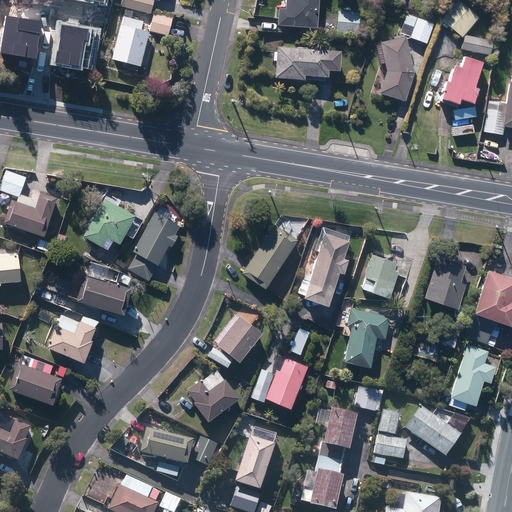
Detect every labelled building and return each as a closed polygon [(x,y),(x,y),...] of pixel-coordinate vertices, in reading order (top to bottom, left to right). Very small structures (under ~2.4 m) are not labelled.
[(122,0),(120,7),(148,15),(152,1),(157,2),(157,0),(122,0)] [(277,10),(276,26),(313,29),(315,0),(284,0),(283,10),(277,10)] [(441,20),(460,38),(476,20),(457,2),(441,20)] [(358,14),(337,12),(336,32),(356,34),(358,14)] [(155,14),(150,31),(167,36),(172,18),(155,14)] [(42,21),(7,16),(3,35),(39,41),(42,21)] [(424,44),(431,25),(416,20),(410,39),(424,44)] [(95,30),(61,24),(58,45),(92,50),(95,30)] [(120,25),(112,58),(139,66),(148,32),(120,25)] [(36,58),(39,41),(3,35),(1,52),(36,58)] [(463,37),(460,50),(487,56),(490,43),(463,37)] [(411,74),(403,38),(378,43),(384,73),(377,93),(402,102),(411,74)] [(89,68),(92,50),(58,45),(55,63),(89,68)] [(337,53),(276,48),(273,78),(300,80),(301,76),(324,78),(324,72),(335,73),(337,53)] [(469,89),(478,64),(461,58),(457,69),(450,67),(445,84),(443,83),(437,99),(453,105),(455,100),(468,105),(472,90),(469,89)] [(487,103),(482,133),(500,136),(501,128),(511,129),(511,84),(506,84),(502,105),(487,103)] [(25,178),(5,170),(0,183),(0,191),(17,198),(25,178)] [(10,201),(1,224),(40,238),(54,199),(39,194),(33,210),(10,201)] [(131,216),(102,200),(82,237),(99,246),(104,238),(116,244),(131,216)] [(176,226),(153,213),(131,252),(136,255),(128,269),(146,280),(176,226)] [(273,226),(241,273),(263,288),(294,241),(273,226)] [(345,242),(323,234),(300,299),(322,307),(345,242)] [(51,243),(39,239),(35,250),(47,254),(51,243)] [(394,264),(370,255),(362,278),(363,279),(359,290),(384,299),(394,272),(391,271),(394,264)] [(0,257),(0,283),(17,282),(15,256),(0,257)] [(435,259),(421,299),(453,310),(462,286),(456,284),(461,268),(435,259)] [(511,280),(486,271),(469,315),(504,328),(511,308),(511,305),(505,303),(511,285),(511,280)] [(127,290),(83,275),(74,301),(118,316),(127,290)] [(387,317),(349,309),(346,326),(350,327),(342,363),(366,368),(372,337),(382,339),(387,317)] [(214,347),(235,363),(258,334),(238,318),(214,347)] [(55,327),(46,348),(80,364),(90,342),(88,341),(94,329),(78,322),(73,335),(55,327)] [(486,352),(465,345),(446,398),(470,406),(479,381),(487,383),(492,368),(481,364),(486,352)] [(263,399),(286,409),(304,368),(283,359),(277,374),(274,373),(263,399)] [(16,363),(6,389),(48,406),(58,380),(16,363)] [(191,404),(204,422),(235,399),(222,381),(206,393),(199,383),(186,392),(193,402),(191,404)] [(357,389),(353,408),(373,413),(377,393),(357,389)] [(348,447),(350,448),(358,413),(333,407),(310,503),(335,509),(343,473),(342,473),(348,447)] [(422,407),(406,427),(445,456),(461,433),(448,423),(447,425),(422,407)] [(396,434),(400,415),(384,411),(380,430),(396,434)] [(0,430),(0,456),(13,463),(24,442),(22,441),(28,429),(14,423),(8,434),(0,430)] [(148,427),(141,451),(186,464),(193,439),(148,427)] [(380,434),(376,453),(404,458),(407,439),(380,434)] [(237,480),(260,489),(276,443),(253,435),(237,480)] [(190,458),(207,466),(216,445),(200,438),(190,458)] [(120,485),(108,509),(113,511),(151,511),(156,503),(120,485)] [(254,511),(260,495),(237,487),(231,507),(246,511),(254,511)] [(388,505),(386,511),(438,511),(441,496),(407,490),(404,508),(388,505)]
